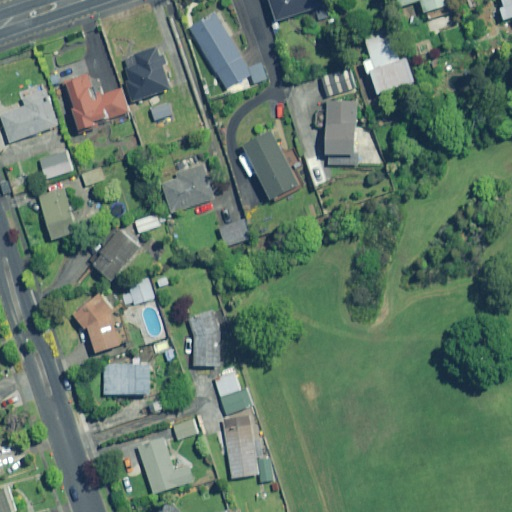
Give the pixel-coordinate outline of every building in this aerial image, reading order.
[(326,5),(324,0),(270,0),(278,22),(326,5)] [(453,4),(451,0),(401,0),(404,7),(422,1),(426,13),(453,4)] [(511,0),(503,0),(505,7),(501,8),(505,20),(511,18),(511,0)] [(252,75),(216,13),(191,27),(227,90),(252,75)] [(392,31),(377,36),(367,39),(374,60),(366,62),(369,74),(373,72),(380,94),(416,83),(408,58),(401,60),(392,31)] [(171,91),(158,49),(136,55),(140,66),(126,71),(135,102),(171,91)] [(349,68),(323,76),(330,97),(355,90),(349,68)] [(96,97),(89,76),(65,84),(80,131),(97,126),(96,123),(129,112),(121,89),(96,97)] [(11,144),(59,127),(46,92),(44,84),(19,93),(24,107),(1,116),(11,144)] [(357,165),(357,103),(328,103),(328,165),(357,165)] [(172,116),(169,104),(151,110),(155,121),(172,116)] [(299,187),(271,133),(244,147),(272,200),(299,187)] [(74,171),(68,152),(41,160),(47,180),(74,171)] [(213,200),(202,166),(177,174),(179,180),(163,185),(172,213),(213,200)] [(105,180),(101,170),(82,176),(86,187),(105,180)] [(79,233),(66,189),(40,198),(53,241),(79,233)] [(236,201),(215,207),(227,247),(250,240),(245,222),(243,222),(236,201)] [(160,227),(156,215),(135,221),(139,234),(160,227)] [(141,249),(119,231),(93,264),(114,282),(141,249)] [(149,282),(138,286),(140,290),(123,296),(127,308),(155,299),(149,282)] [(96,354),(129,346),(122,320),(117,321),(113,306),(98,292),(73,317),(88,332),(90,330),(96,354)] [(221,366),(221,315),(195,315),(195,367),(221,366)] [(151,395),(152,366),(105,365),(105,394),(151,395)] [(241,392),(233,369),(225,372),(214,375),(227,415),(251,407),(245,390),(241,392)] [(198,434),(193,418),(175,423),(181,440),(198,434)] [(259,474),(251,426),(226,430),(233,478),(259,474)] [(174,471),(165,440),(140,447),(155,495),(194,482),(189,466),(174,471)] [(274,481),(270,459),(258,461),(263,483),(274,481)] [(16,506),(10,487),(0,490),(0,511),(12,511),(11,508),(16,506)]
